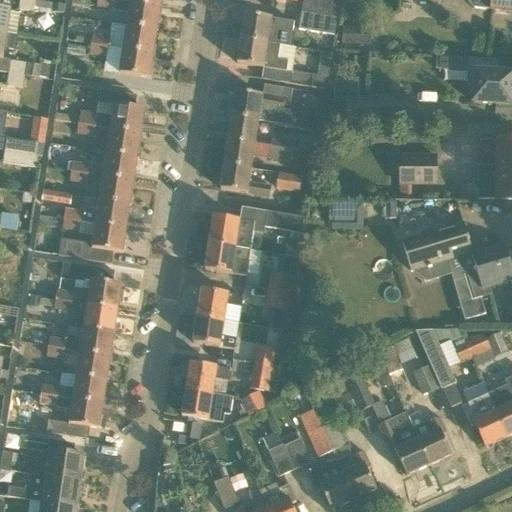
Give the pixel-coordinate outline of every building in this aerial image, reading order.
[(34,13),(36,1),(28,0),(20,0),(19,11),(34,13)] [(157,31),(161,8),(110,0),(98,0),(97,8),(113,10),(113,11),(130,14),(128,27),(157,31)] [(337,19),(339,2),(329,0),(303,0),(302,13),(337,19)] [(511,0),(466,0),(473,8),(491,10),(491,11),(511,13),(511,0)] [(0,34),(7,35),(11,11),(0,8),(0,34)] [(334,36),(337,19),(302,13),(299,30),(334,36)] [(293,33),(294,22),(245,15),(241,40),(280,46),(282,31),(293,33)] [(154,55),(157,31),(128,27),(124,51),(154,55)] [(371,47),(372,29),(343,28),(342,45),(371,47)] [(108,48),(109,38),(93,35),(91,45),(108,48)] [(320,77),(292,73),(296,49),(280,46),(241,40),(237,64),(264,69),(262,80),(326,91),(328,78),(320,77)] [(91,45),(90,55),(106,58),(108,48),(91,45)] [(154,55),(124,51),(122,61),(120,75),(150,80),(154,55)] [(436,58),(436,70),(449,71),(450,59),(436,58)] [(26,64),(11,62),(9,75),(24,77),(26,64)] [(475,90),(474,106),(511,108),(511,76),(498,76),(499,64),(471,62),(469,89),(475,90)] [(26,64),(24,77),(37,79),(39,79),(39,78),(40,77),(41,69),(41,67),(38,66),(26,64)] [(39,78),(39,79),(48,81),(48,79),(50,70),(50,68),(41,67),(41,69),(40,77),(39,78)] [(22,89),(24,77),(9,75),(7,87),(22,89)] [(357,79),(334,80),(334,100),(346,99),(357,99),(357,79)] [(283,108),(289,109),(292,90),(264,86),(263,97),(236,93),(232,117),(258,122),(276,125),(278,110),(283,111),(283,108)] [(141,135),(145,111),(135,109),(137,96),(118,93),(101,91),(98,104),(115,106),(113,118),(96,116),(96,114),(81,112),(80,119),(56,115),(55,122),(79,126),(95,128),(111,131),(141,135)] [(346,99),(347,123),(410,122),(409,98),(357,99),(346,99)] [(0,136),(5,138),(8,114),(0,112),(0,136)] [(228,142),(255,146),(256,135),(258,122),(232,117),(228,142)] [(34,119),(32,131),(46,133),(48,121),(34,119)] [(94,138),(95,128),(79,126),(77,136),(94,138)] [(137,159),(141,135),(111,131),(108,154),(137,159)] [(272,137),(271,148),(294,152),(295,144),(296,141),(272,137)] [(478,200),(486,200),(511,199),(511,139),(496,140),(495,167),(495,181),(478,181),(478,200)] [(5,152),(37,157),(39,144),(6,140),(5,152)] [(251,170),(255,146),(228,142),(224,166),(251,170)] [(292,163),(293,152),(271,148),(269,160),(292,163)] [(35,169),(37,157),(5,152),(3,165),(35,170),(35,169)] [(134,182),(137,159),(108,154),(104,178),(134,182)] [(399,199),(408,199),(411,199),(411,186),(437,187),(437,156),(399,156),(399,199)] [(72,173),(88,175),(90,165),(73,163),(72,173)] [(269,198),(271,188),(249,184),(251,170),(224,166),(221,190),(269,198)] [(86,185),(88,175),(72,173),(70,183),(86,185)] [(299,194),(302,178),(279,174),(276,191),(299,194)] [(130,207),(134,182),(104,178),(100,202),(130,207)] [(70,206),(72,196),(43,191),(42,202),(70,206)] [(126,231),(130,207),(100,202),(99,213),(83,211),(82,213),(66,211),(66,212),(64,221),(65,222),(80,224),(126,231)] [(358,227),(358,210),(333,209),(333,226),(358,227)] [(300,242),(303,219),(268,213),(265,229),(284,232),(284,235),(288,236),(289,233),(291,233),(289,240),(300,242)] [(80,224),(65,222),(64,221),(40,217),(38,226),(64,230),(64,231),(79,233),(79,235),(95,237),(93,249),(88,249),(89,244),(61,240),(58,257),(111,265),(113,253),(123,254),(126,231),(80,224)] [(250,250),(254,224),(213,217),(209,244),(236,248),(250,250)] [(473,255),(464,225),(402,244),(417,293),(478,275),(481,288),(511,278),(511,268),(506,248),(487,254),(486,251),(473,255)] [(246,277),(247,267),(250,250),(236,248),(209,244),(205,271),(246,277)] [(118,311),(122,286),(113,285),(115,272),(63,264),(60,280),(75,282),(84,284),(83,291),(74,290),(73,293),(58,291),(56,300),(72,303),(72,304),(88,307),(88,306),(118,311)] [(290,294),(293,278),(272,275),(269,290),(290,294)] [(283,330),(290,294),(269,290),(266,308),(279,310),(276,329),(283,330)] [(241,307),(242,297),(202,291),(198,317),(224,322),(227,305),(241,307)] [(71,313),(72,304),(72,303),(56,300),(54,311),(71,313)] [(114,334),(118,311),(88,306),(88,307),(84,330),(114,334)] [(234,350),(236,340),(222,338),(224,322),(198,317),(194,344),(234,350)] [(111,358),(114,334),(84,330),(83,340),(67,338),(66,341),(50,338),(48,348),(65,351),(80,354),(81,353),(111,358)] [(456,384),(440,348),(434,332),(416,333),(441,390),(456,384)] [(507,350),(500,334),(485,340),(483,334),(475,338),(474,337),(464,341),(466,345),(472,360),(491,351),(494,358),(508,352),(507,350)] [(462,365),(472,360),(466,345),(457,349),(455,349),(462,365)] [(389,377),(403,371),(401,366),(393,347),(392,348),(379,354),(389,377)] [(63,361),(65,351),(48,348),(47,359),(63,361)] [(272,367),(275,351),(258,348),(255,364),(272,367)] [(107,382),(111,358),(81,353),(80,354),(77,377),(107,382)] [(378,382),(389,377),(379,354),(366,360),(376,383),(378,382)] [(186,391),(214,396),(217,379),(229,381),(231,370),(190,364),(186,391)] [(268,393),(272,367),(255,364),(251,390),(268,393)] [(351,393),(366,386),(356,364),(340,371),(351,393)] [(423,396),(439,389),(430,367),(413,374),(423,396)] [(103,407),(107,382),(77,377),(75,390),(42,386),(42,388),(41,396),(103,407)] [(511,384),(508,386),(488,395),(507,438),(511,435),(511,384)] [(16,429),(18,413),(21,393),(12,391),(9,411),(6,428),(16,429)] [(214,396),(186,391),(182,418),(223,424),(224,415),(229,416),(232,399),(221,397),(214,396)] [(242,401),(247,414),(249,417),(267,408),(259,393),(242,401)] [(349,394),(335,401),(342,416),(356,409),(349,394)] [(507,438),(488,395),(473,402),(472,400),(467,402),(468,404),(465,411),(467,413),(464,414),(471,429),(476,428),(485,448),(507,438)] [(100,430),(103,407),(41,396),(39,406),(72,411),(69,425),(100,430)] [(317,421),(312,412),(303,416),(300,418),(308,435),(318,458),(331,452),(321,430),(317,421)] [(413,429),(412,427),(411,428),(429,467),(452,456),(442,436),(447,434),(439,418),(413,429)] [(65,437),(65,436),(63,435),(65,424),(48,421),(46,434),(65,437)] [(331,452),(332,453),(350,445),(345,433),(340,435),(334,423),(321,430),(331,452)] [(429,467),(411,428),(394,436),(390,427),(380,431),(393,458),(397,456),(407,477),(429,467)] [(284,446),(280,438),(278,434),(263,440),(280,478),(295,471),(283,447),(284,446)] [(44,453),(46,441),(21,437),(19,449),(44,453)] [(299,441),(299,440),(284,446),(283,447),(295,471),(311,464),(300,440),(299,441)] [(81,483),(85,457),(50,451),(46,477),(81,483)] [(354,501),(376,491),(367,470),(371,468),(364,452),(353,457),(358,467),(342,474),(341,474),(354,501)] [(0,471),(10,473),(13,454),(3,453),(0,470),(0,471)] [(336,462),(335,461),(309,473),(317,493),(322,491),(331,511),(354,501),(341,474),(342,474),(336,462)] [(176,464),(163,466),(165,477),(178,474),(176,464)] [(81,483),(46,477),(46,478),(32,476),(30,489),(25,488),(25,491),(9,489),(8,498),(42,504),(42,503),(77,508),(81,483)] [(223,510),(238,504),(228,478),(213,484),(223,510)] [(279,491),(276,485),(259,493),(261,498),(267,511),(294,511),(291,505),(296,503),(288,486),(279,491)] [(267,511),(261,498),(257,500),(245,505),(245,506),(235,511),(267,511)] [(76,511),(77,508),(42,503),(42,504),(40,511),(76,511)]
